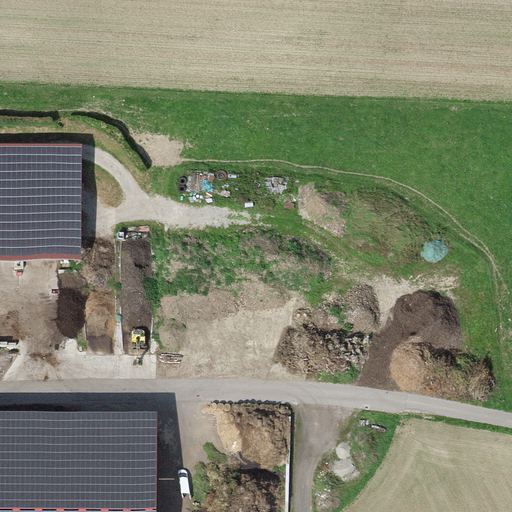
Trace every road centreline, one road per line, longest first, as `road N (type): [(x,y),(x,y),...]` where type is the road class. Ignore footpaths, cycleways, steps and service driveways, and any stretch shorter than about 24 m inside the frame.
road 1 (track): [(511,422),(305,389),(0,386)]
road 2 (track): [(308,511),(305,389)]
